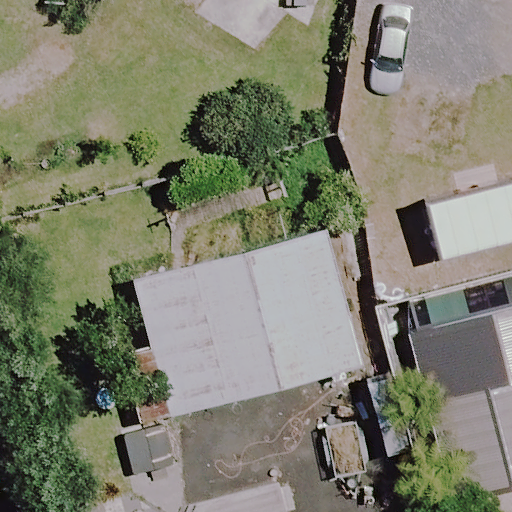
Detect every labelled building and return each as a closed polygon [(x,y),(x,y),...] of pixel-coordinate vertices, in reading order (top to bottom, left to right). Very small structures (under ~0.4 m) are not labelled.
[(511,0),(452,0),(464,50),(511,39),(511,0)] [(466,70),(398,58),(380,165),(448,177),(466,70)] [(121,280),(157,420),(348,371),(311,230),(121,280)] [(511,489),(511,385),(450,396),(467,497),(511,489)] [(0,444),(0,490),(12,487),(0,444)]
